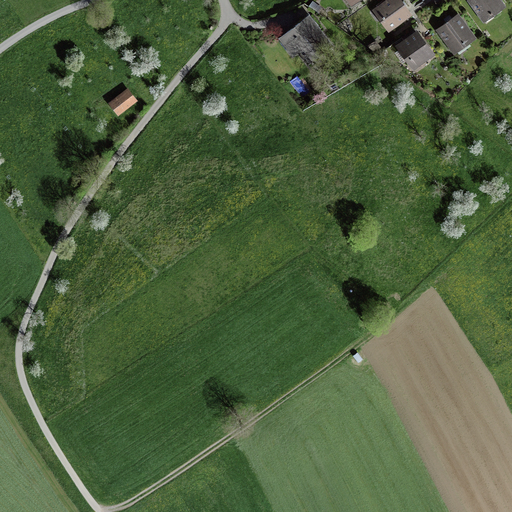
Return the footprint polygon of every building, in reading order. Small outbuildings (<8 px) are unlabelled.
[(390,28),(409,14),(399,0),(389,0),(376,9),(390,28)] [(498,0),(470,0),(484,19),(502,6),(498,0)] [(312,2),(309,6),(318,13),(321,9),(312,2)] [(307,16),(280,37),(290,50),(296,45),(310,61),(330,46),(307,16)] [(457,16),(439,29),(454,50),(472,36),(457,16)] [(417,32),(400,45),(414,65),(432,53),(417,32)] [(323,84),(311,93),(317,102),(330,93),(323,84)] [(111,103),(118,112),(134,100),(127,91),(111,103)]
